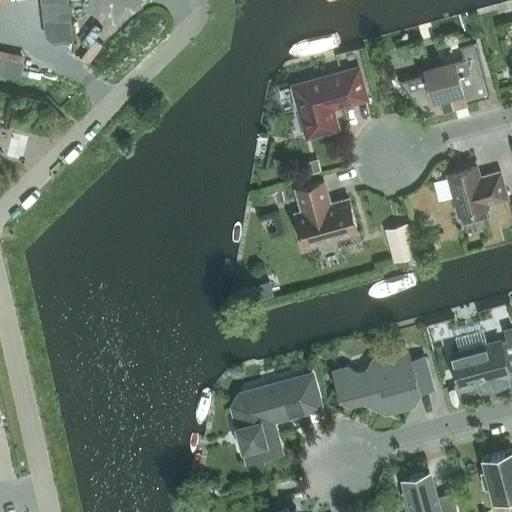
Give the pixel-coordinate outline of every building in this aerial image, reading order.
[(397,76),(396,77),(416,102),(418,106),(419,106),(420,107),(420,108),(421,108),(422,109),(423,109),(424,110),(425,110),(426,110),(427,110),(428,111),(429,111),(430,110),(431,110),(432,110),(453,104),(465,101),(476,98),(472,82),(485,79),(486,83),(487,82),(475,40),(460,44),(463,57),(425,67),(426,72),(400,79),(397,76)] [(0,70),(23,76),(29,51),(0,44),(0,70)] [(357,68),(294,85),(302,115),(300,116),(303,130),(306,129),(308,134),(336,127),(330,106),(365,96),(357,68)] [(318,157),(302,162),(306,175),(322,170),(318,157)] [(487,203),(507,197),(500,170),(479,176),(477,166),(448,174),(458,214),(487,206),(487,203)] [(324,249),(333,247),(336,242),(334,237),(358,230),(349,198),(329,203),(323,180),(296,187),(302,211),(295,213),(304,245),(318,241),(319,246),(324,249)] [(416,254),(407,222),(384,229),(393,260),(416,254)] [(460,352),(451,354),(460,386),(479,381),(505,374),(508,373),(508,371),(511,370),(511,327),(504,330),(507,341),(500,343),(500,341),(498,341),(487,344),(460,352)] [(367,370),(357,373),(346,367),(334,370),(341,396),(349,401),(372,395),(384,401),(386,411),(412,404),(418,393),(418,392),(433,389),(423,355),(422,355),(422,357),(409,360),(407,350),(373,359),(367,370)] [(248,460),(281,451),(272,419),(321,405),(312,373),(239,392),(233,404),(248,460)] [(511,448),(482,456),(486,470),(481,471),(485,487),(490,486),(494,500),(511,494),(511,448)] [(407,492),(403,493),(408,508),(412,507),(413,511),(456,511),(452,494),(436,498),(429,471),(404,478),(407,492)]
